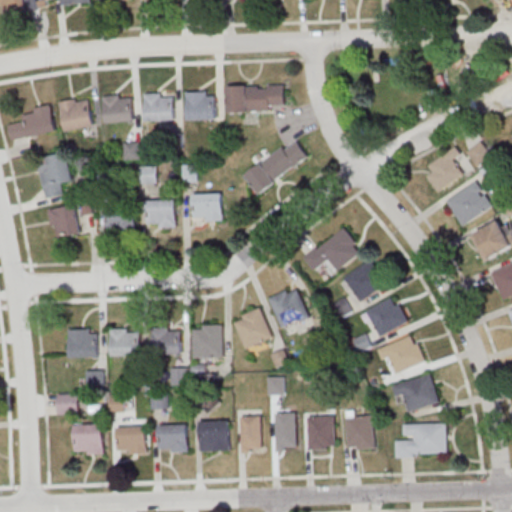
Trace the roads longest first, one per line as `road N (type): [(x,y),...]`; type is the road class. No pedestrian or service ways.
road 1 (residential): [(511,93),(355,172),(207,280),(14,287)]
road 2 (residential): [(312,43),(337,144),(425,254),(470,338),(497,441),(500,511)]
road 3 (residential): [(511,29),(0,65)]
road 4 (residential): [(511,489),(0,507)]
road 5 (residential): [(30,506),(20,326),(0,209)]
